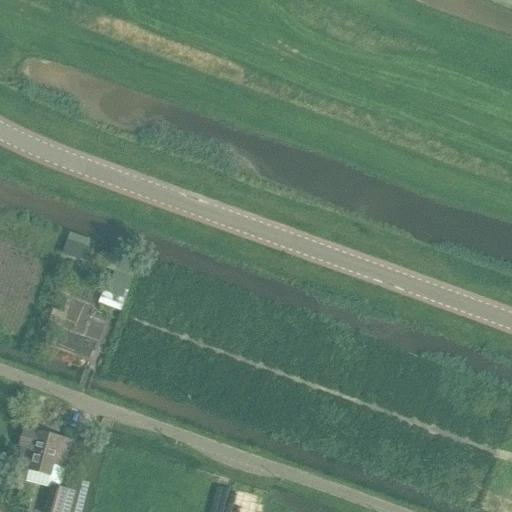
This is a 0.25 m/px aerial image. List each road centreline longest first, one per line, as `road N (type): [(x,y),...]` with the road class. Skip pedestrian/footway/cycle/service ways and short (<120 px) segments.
road 1 (tertiary): [(0,131),(511,320)]
road 2 (unclassified): [(393,511),(0,368)]
